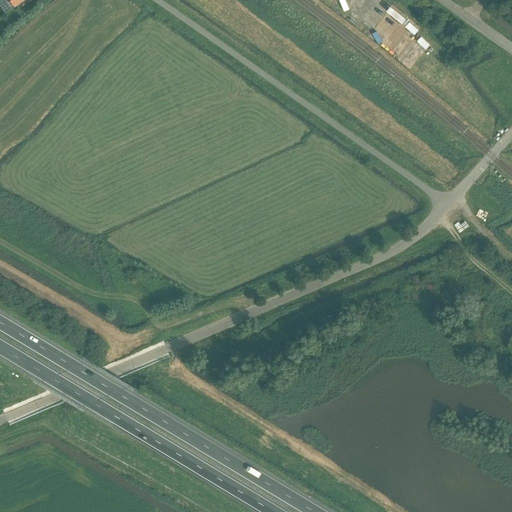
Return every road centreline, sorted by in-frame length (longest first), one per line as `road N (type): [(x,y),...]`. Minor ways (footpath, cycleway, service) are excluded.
road 1 (unclassified): [(0,419),(398,250),(451,201)]
road 2 (trunk): [(313,511),(0,322)]
road 3 (unclassified): [(451,201),(154,0)]
road 4 (trunk): [(0,348),(271,511)]
road 5 (track): [(0,241),(95,295),(139,302),(156,326),(242,299),(258,310)]
